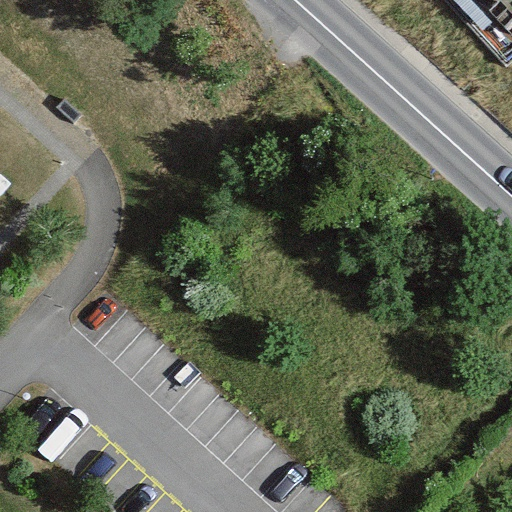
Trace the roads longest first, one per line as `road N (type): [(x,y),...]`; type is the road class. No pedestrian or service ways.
road 1 (secondary): [(287,0),(511,204)]
road 2 (residential): [(32,339),(225,511)]
road 3 (residential): [(32,339),(88,278),(101,247),(105,216),(84,167)]
